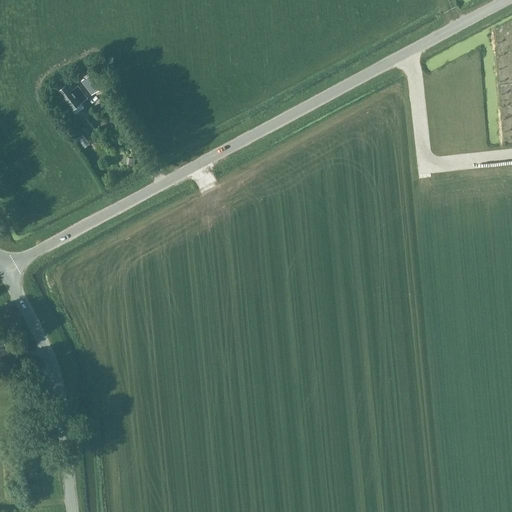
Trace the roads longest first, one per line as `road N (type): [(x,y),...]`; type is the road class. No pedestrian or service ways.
road 1 (unclassified): [(5,271),(510,0)]
road 2 (unclassified): [(72,511),(58,379),(5,271)]
